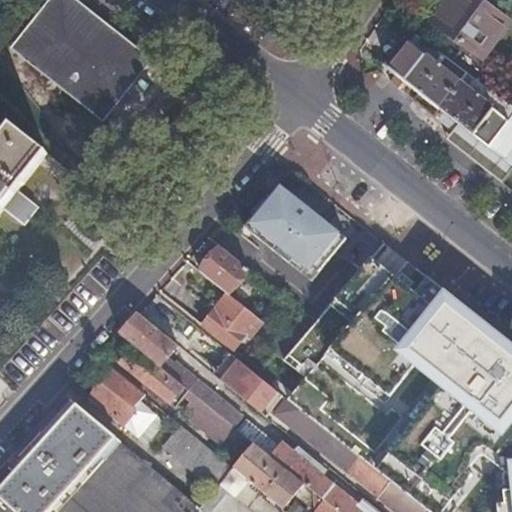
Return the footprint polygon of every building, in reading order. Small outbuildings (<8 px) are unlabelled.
[(104,123),(153,61),(144,54),(75,0),(50,0),(26,31),(12,49),(104,123)] [(478,58),(506,20),(479,0),(446,0),(448,1),(431,23),(478,58)] [(487,173),(498,182),(507,171),(511,164),(511,108),(406,29),(380,63),(392,73),(387,79),(451,130),(494,164),(487,173)] [(48,154),(12,125),(0,139),(0,213),(4,209),(19,191),(48,154)] [(444,139),(487,173),(494,164),(451,130),(444,139)] [(38,206),(19,191),(4,209),(23,224),(38,206)] [(315,278),(346,240),(288,195),(274,194),(244,229),(308,280),(313,275),(315,278)] [(511,511),(511,332),(384,232),(261,381),(275,392),(284,400),(293,407),(318,427),(359,460),(424,511),(511,511)] [(199,275),(227,297),(229,299),(250,274),(220,249),(199,275)] [(51,277),(27,306),(39,315),(62,286),(51,277)] [(227,297),(201,329),(234,354),(246,339),(250,342),(263,325),(229,299),(227,297)] [(127,329),(118,338),(133,350),(234,430),(244,419),(169,360),(174,353),(178,349),(138,317),(135,320),(127,329)] [(234,430),(133,350),(120,366),(175,410),(184,399),(191,404),(188,409),(190,411),(184,418),(219,448),(226,440),(226,441),(235,431),(234,430)] [(220,371),(214,378),(260,415),(266,409),(272,413),(278,406),(284,400),(275,392),(261,381),(231,358),(220,371)] [(145,397),(114,371),(91,399),(146,445),(163,424),(138,405),(145,397)] [(0,511),(199,511),(199,510),(122,444),(78,406),(0,491),(0,511)] [(266,409),(260,415),(266,419),(272,413),(266,409)] [(214,491),(219,485),(233,469),(172,419),(155,440),(214,491)] [(247,421),(237,433),(241,436),(248,441),(255,446),(271,460),(294,478),(304,485),(325,502),(337,511),(378,511),(363,499),(357,505),(323,477),(328,471),(298,447),(294,452),(284,443),(281,448),(247,421)] [(424,511),(359,460),(318,427),(308,440),(352,476),(395,511),(424,511)] [(248,441),(241,436),(236,441),(244,447),(248,441)] [(255,446),(235,470),(284,511),(293,500),(304,485),(294,478),(271,460),(255,446)] [(284,511),(286,511),(307,511),(293,500),(284,511)] [(337,511),(325,502),(315,511),(337,511)]
